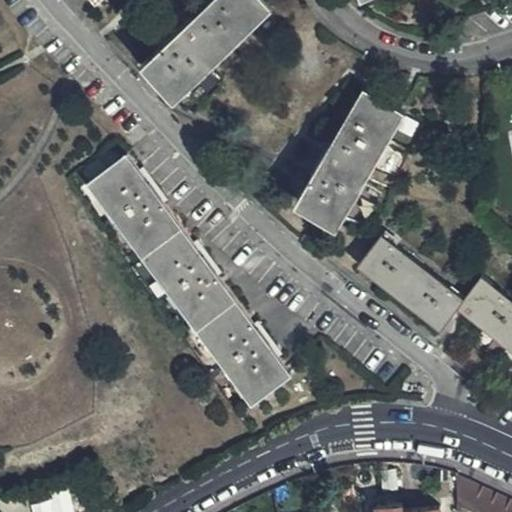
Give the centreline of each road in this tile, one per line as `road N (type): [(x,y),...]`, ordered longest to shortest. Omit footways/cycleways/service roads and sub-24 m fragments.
road 1 (tertiary): [(157,511),(326,429),(399,423),(511,454)]
road 2 (residential): [(511,46),(433,60),(385,41),(327,0)]
